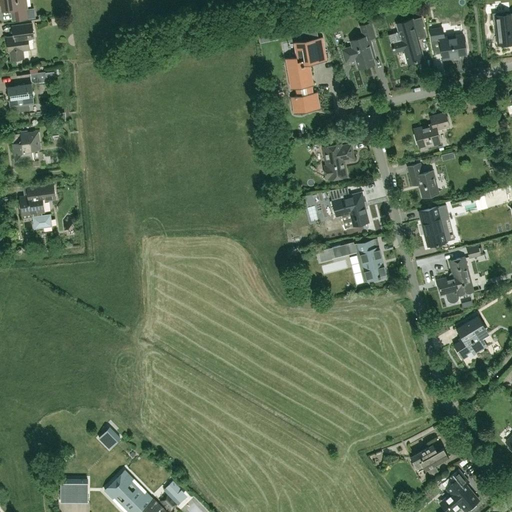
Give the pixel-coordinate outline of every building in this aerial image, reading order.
[(1,0),(3,10),(27,7),(26,0),(1,0)] [(511,40),(511,13),(505,14),(506,21),(496,22),(498,42),(511,40)] [(421,59),(416,39),(425,36),(419,16),(395,23),(398,32),(389,34),(394,52),(400,51),(403,50),(407,63),(421,59)] [(374,63),(370,50),(372,50),(369,38),(374,37),(370,22),(360,25),(363,37),(350,40),(352,46),(342,49),(345,61),(356,58),(358,68),(374,63)] [(30,49),(28,38),(28,35),(33,35),(33,38),(34,38),(32,24),(12,26),(13,36),(6,37),(8,52),(10,52),(11,60),(24,58),(23,50),(30,49)] [(466,53),(463,34),(444,37),(442,27),(430,29),(432,43),(440,42),(443,59),(459,57),(458,55),(466,53)] [(275,31),(258,34),(260,42),(277,39),(275,31)] [(312,75),(310,63),(327,61),(325,48),(324,42),(323,36),(293,41),(296,55),(285,57),(290,88),(294,88),(295,94),(294,95),(291,96),(291,100),(292,100),(294,112),(293,112),(293,113),(320,109),(317,91),(313,92),(312,85),(314,85),(313,80),(312,75)] [(46,81),(45,72),(30,74),(31,80),(34,83),(46,81)] [(32,83),(7,86),(8,94),(9,98),(10,106),(17,105),(18,111),(30,109),(29,103),(34,102),(33,94),(33,91),(32,83)] [(440,143),(437,129),(449,126),(445,112),(430,116),(432,124),(416,128),(414,129),(417,144),(426,142),(427,146),(440,143)] [(41,149),(38,131),(20,133),(21,140),(20,140),(19,141),(19,142),(13,143),(15,161),(33,159),(32,150),(41,149)] [(347,176),(344,160),(354,158),(351,143),(341,145),(341,143),(323,146),(325,158),(326,165),(324,165),(326,178),(328,177),(329,179),(347,176)] [(438,191),(433,172),(422,175),(421,170),(422,170),(420,163),(407,166),(412,185),(419,183),(422,195),(438,191)] [(44,212),(43,200),(55,198),(53,183),(33,186),(32,185),(23,186),(24,196),(20,196),(20,201),(18,202),(19,210),(21,209),(23,218),(23,217),(23,218),(33,216),(35,227),(43,226),(51,225),(50,214),(42,215),(42,212),(44,212)] [(334,189),(316,192),(317,199),(324,198),(324,197),(335,195),(334,189)] [(369,221),(364,202),(365,201),(362,191),(347,195),(348,196),(332,200),(336,216),(349,212),(352,225),(347,226),(347,227),(369,221)] [(444,236),(438,214),(440,214),(438,206),(419,211),(425,236),(428,246),(445,242),(444,236)] [(367,280),(385,275),(376,238),(354,244),(361,271),(364,270),(367,280)] [(348,243),(340,245),(342,255),(351,253),(348,243)] [(469,258),(481,255),(480,252),(483,251),(481,246),(479,247),(478,244),(466,247),(469,258)] [(473,291),(464,257),(449,261),(454,281),(438,285),(440,295),(445,293),(447,299),(447,300),(448,301),(449,301),(449,302),(451,302),(452,303),(453,303),(454,303),(455,302),(456,302),(457,301),(457,300),(458,300),(458,299),(458,297),(458,296),(458,295),(473,291)] [(487,346),(478,330),(485,326),(478,315),(456,328),(463,339),(453,344),(462,359),(468,355),(467,353),(472,350),(474,354),(487,346)] [(66,446),(67,446),(85,429),(84,428),(84,429),(84,428),(84,429),(75,420),(58,437),(67,445),(66,445),(67,446),(66,446)] [(107,429),(99,438),(109,448),(120,438),(115,432),(112,435),(107,429)] [(433,444),(410,457),(416,468),(422,465),(425,471),(427,470),(431,477),(439,472),(435,465),(449,457),(443,447),(437,451),(433,444)] [(461,506),(465,511),(479,500),(466,484),(469,481),(458,469),(449,477),(453,482),(446,488),(450,493),(444,499),(449,504),(448,505),(449,507),(450,506),(455,511),(461,506)] [(166,511),(153,498),(150,501),(131,481),(133,479),(124,470),(104,490),(113,499),(116,496),(131,511),(166,511)] [(87,478),(61,478),(61,491),(87,491),(87,478)] [(167,494),(160,501),(169,511),(176,504),(167,494)]
